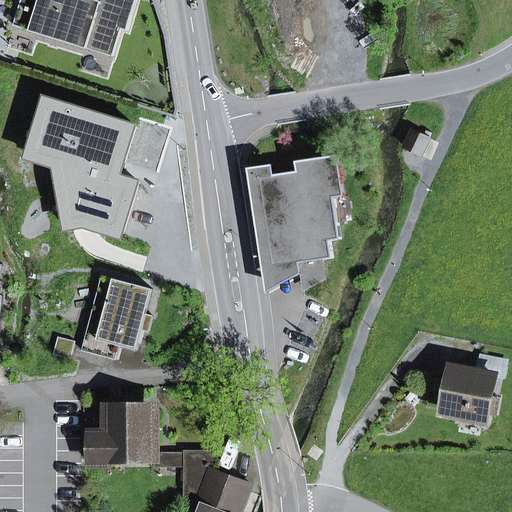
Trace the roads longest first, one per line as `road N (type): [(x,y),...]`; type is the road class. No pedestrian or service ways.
road 1 (secondary): [(207,122),(279,511)]
road 2 (residential): [(207,122),(458,81),(511,56)]
road 3 (secondary): [(188,0),(207,122)]
